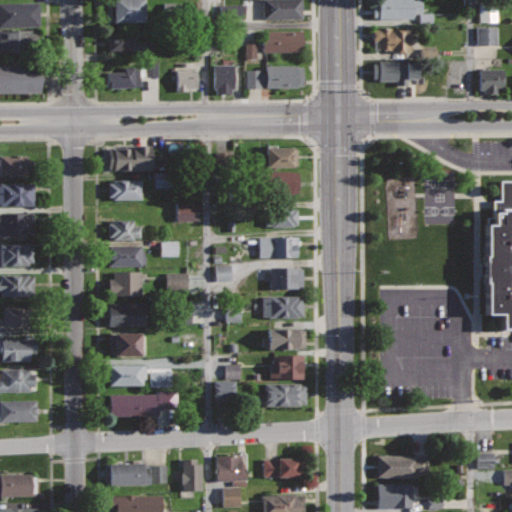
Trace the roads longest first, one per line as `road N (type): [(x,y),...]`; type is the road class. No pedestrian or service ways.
road 1 (residential): [(511,418),(0,446)]
road 2 (residential): [(511,117),(0,122)]
road 3 (residential): [(72,0),(77,511)]
road 4 (secondary): [(337,0),(341,511)]
